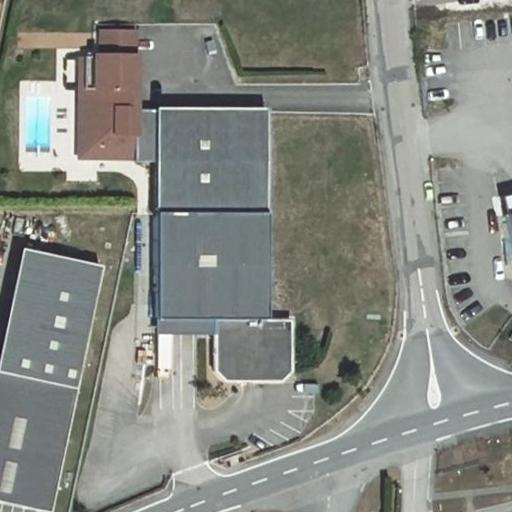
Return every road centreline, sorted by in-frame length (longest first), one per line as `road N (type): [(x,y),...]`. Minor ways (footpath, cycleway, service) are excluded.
road 1 (residential): [(379,0),(384,92),(435,422)]
road 2 (unclassified): [(435,422),(176,511)]
